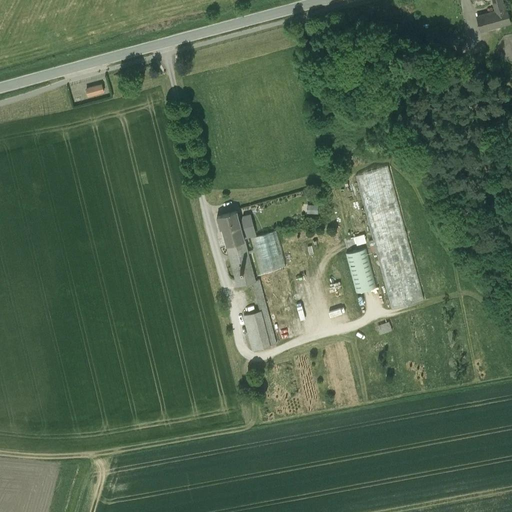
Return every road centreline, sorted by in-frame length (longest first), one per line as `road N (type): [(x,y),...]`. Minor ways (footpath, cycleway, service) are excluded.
road 1 (secondary): [(327,0),(0,88)]
road 2 (track): [(252,357),(244,366),(254,417),(245,425),(81,458),(0,451)]
